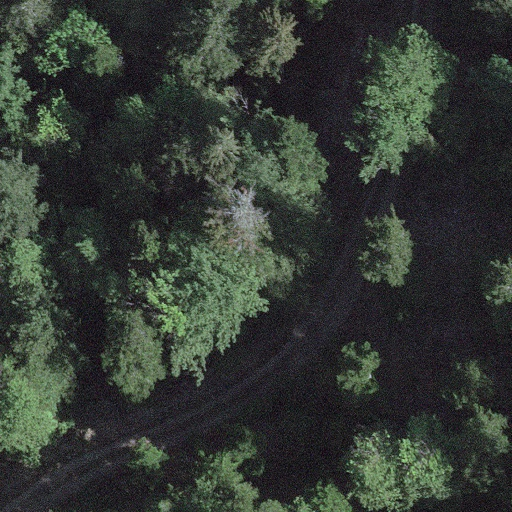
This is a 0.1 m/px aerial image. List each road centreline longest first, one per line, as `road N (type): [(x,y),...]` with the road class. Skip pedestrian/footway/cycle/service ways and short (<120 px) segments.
road 1 (track): [(421,0),(417,46),(382,171),(358,246),(322,316),(279,370),(214,411),(70,472),(19,511)]
road 2 (track): [(511,85),(382,171)]
